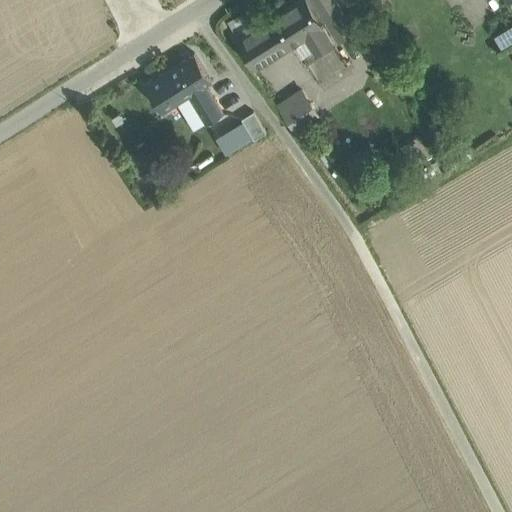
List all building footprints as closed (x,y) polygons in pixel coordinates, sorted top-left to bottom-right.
[(340,0),(297,0),(235,38),(257,74),(312,40),(325,61),(363,37),(340,0)] [(511,23),(494,30),(499,44),(511,39),(511,23)] [(203,52),(158,78),(175,108),(195,96),(211,123),(227,113),(214,89),(222,85),(203,52)] [(299,133),(324,114),(300,83),(275,102),(299,133)] [(215,135),(227,153),(266,128),(255,110),(215,135)]
